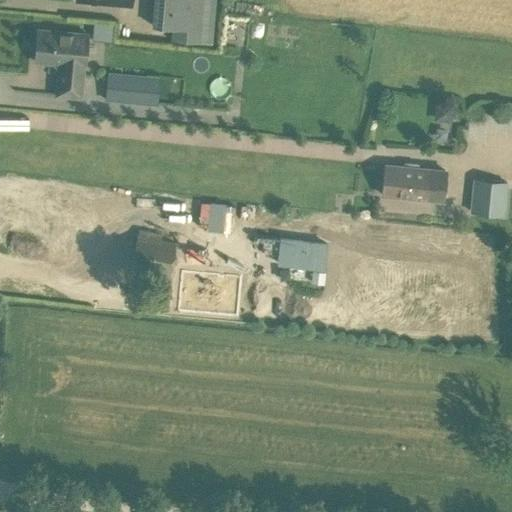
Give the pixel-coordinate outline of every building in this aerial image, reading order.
[(153,0),(151,27),(171,29),(170,40),(211,44),(215,0),(153,0)] [(111,39),(112,23),(93,21),(91,37),(111,39)] [(83,74),(86,34),(37,29),(34,61),(58,63),(55,95),(80,97),(82,74),(83,74)] [(147,74),(107,71),(105,99),(144,102),(147,74)] [(451,117),(452,108),(447,103),(440,103),(435,106),(434,115),(439,120),(446,120),(451,117)] [(383,163),(380,195),(426,199),(429,168),(383,163)] [(471,179),(468,211),(502,214),(505,182),(471,179)] [(137,229),(130,268),(170,276),(176,242),(161,239),(162,233),(137,229)] [(324,267),(327,243),(293,239),(280,238),(277,262),(324,267)] [(235,319),(242,280),(183,268),(176,308),(235,319)] [(322,272),(312,271),(312,282),(322,283),(322,272)]
